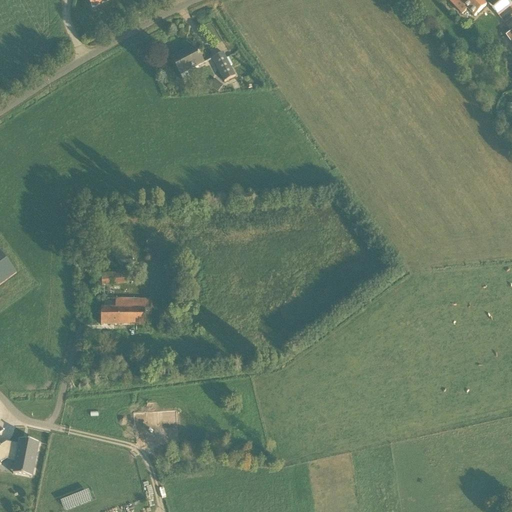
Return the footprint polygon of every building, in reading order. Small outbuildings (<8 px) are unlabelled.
[(456,8),(464,17),(469,11),(474,17),(486,5),(481,0),(458,0),(461,3),(456,8)] [(494,11),(500,17),(511,6),(511,5),(507,0),(491,0),(488,3),(494,11)] [(203,63),(196,48),(182,55),(181,54),(172,59),(180,76),(181,75),(184,82),(191,79),(188,71),(203,63)] [(225,82),(236,76),(223,53),(212,59),(225,82)] [(223,86),(218,82),(213,89),(218,93),(223,86)] [(0,284),(16,273),(0,250),(0,284)] [(102,284),(134,282),(133,271),(101,274),(102,284)] [(101,325),(151,325),(151,300),(115,300),(115,308),(101,308),(101,325)] [(136,431),(177,427),(174,411),(134,416),(136,431)] [(33,472),(39,444),(20,440),(18,446),(6,443),(0,446),(0,464),(1,464),(0,462),(6,458),(16,461),(14,467),(33,472)]
